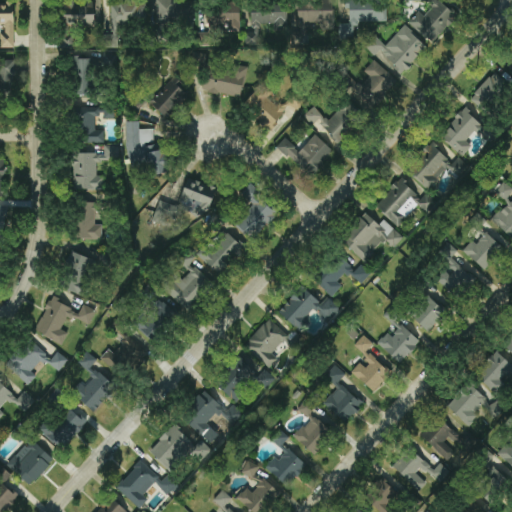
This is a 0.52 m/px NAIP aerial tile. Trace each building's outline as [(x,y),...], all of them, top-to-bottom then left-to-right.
[(117,48),(118,25),(145,26),(146,1),(112,0),(111,35),(103,35),(102,48),(117,48)] [(176,0),(156,1),(157,24),(194,23),(192,0),(176,0)] [(386,23),(386,0),(349,0),(349,24),(339,24),(339,39),(354,39),(354,23),(386,23)] [(437,0),(423,16),(419,12),(409,23),(432,44),(457,17),(438,0),(437,0)] [(94,26),(95,3),(63,2),(62,24),(94,26)] [(240,31),(239,2),(221,3),(222,8),(207,9),(208,32),(198,33),(198,43),(213,43),(212,28),(228,27),(228,32),(240,31)] [(334,30),(334,2),(295,2),(294,26),(320,26),(320,30),(334,30)] [(260,45),(260,24),(274,23),(274,31),(288,31),(287,3),(251,5),(252,31),(246,31),(246,46),(260,45)] [(386,46),(375,36),(365,46),(375,56),(378,52),(402,75),(428,47),(405,26),(386,46)] [(118,66),(117,53),(103,54),(104,67),(118,66)] [(95,58),(75,57),(74,95),(94,96),(95,58)] [(0,60),(0,66),(0,94),(13,95),(14,60),(0,60)] [(398,81),(376,62),(358,84),(353,80),(348,86),(374,109),(398,81)] [(247,68),(229,64),(228,68),(209,64),(203,90),(240,99),(247,68)] [(470,98),(486,113),(510,87),(494,72),(470,98)] [(150,103),(167,119),(189,96),(177,85),(180,81),(174,76),(150,103)] [(296,111),(306,101),(295,89),(282,101),(264,82),(243,102),(267,128),(292,106),(296,111)] [(336,143),(350,132),(345,125),(360,114),(350,100),(325,119),(315,106),(304,115),(311,125),(318,120),(336,143)] [(462,157),(472,146),(467,141),(482,125),(465,108),(439,136),(462,157)] [(104,130),(96,130),(96,115),(103,115),(103,119),(117,119),(117,109),(79,109),(79,143),(104,143),(104,130)] [(126,130),(127,160),(148,159),(148,175),(165,174),(165,144),(153,144),(152,129),(126,130)] [(334,152),(315,134),(299,151),(285,138),(277,146),(310,177),(334,152)] [(452,163),(435,145),(408,169),(427,190),(449,169),(459,181),(471,169),(459,157),(452,163)] [(104,189),(104,175),(96,175),(96,160),(120,160),(120,146),(104,146),(104,153),(74,154),(74,190),(104,189)] [(159,200),(152,221),(174,228),(183,202),(195,206),(192,216),(205,220),(215,188),(188,179),(178,207),(159,200)] [(397,226),(423,200),(401,179),(376,206),(397,226)] [(492,220),(511,237),(511,202),(507,198),(511,192),(511,189),(505,183),(496,193),(507,203),(492,220)] [(252,205),(235,224),(253,240),(279,211),(249,184),(240,194),(252,205)] [(437,201),(425,193),(417,206),(430,213),(437,201)] [(95,225),(95,212),(99,212),(99,203),(78,202),(77,239),(102,240),(102,225),(95,225)] [(384,220),(379,225),(365,213),(341,240),(365,262),(385,240),(394,248),(404,238),(384,220)] [(243,248),(224,228),(198,253),(217,273),(243,248)] [(484,270),(505,246),(486,229),(475,241),(473,240),(463,251),(484,270)] [(97,262),(75,252),(60,287),(83,296),(97,262)] [(362,263),(355,271),(338,255),(314,279),(332,296),(342,286),(337,281),(346,272),(360,285),(372,273),(362,263)] [(437,280),(457,299),(475,281),(455,261),(437,280)] [(212,284),(193,266),(181,279),(175,273),(162,287),(187,311),(212,284)] [(278,311),(299,333),(310,322),(305,317),(315,308),(326,321),(340,309),(329,297),(321,304),(304,287),(278,311)] [(446,313),(430,297),(411,317),(428,332),(446,313)] [(35,331),(63,345),(68,333),(62,330),(69,316),(90,325),(96,311),(83,304),(79,311),(51,298),(35,331)] [(148,315),(144,312),(133,324),(153,343),(178,315),(161,301),(148,315)] [(272,353),(288,336),(270,319),(244,345),(269,369),(278,359),(272,353)] [(420,343),(403,325),(391,336),(388,333),(378,342),(398,364),(420,343)] [(511,334),(503,344),(511,353),(511,334)] [(113,353),(109,350),(100,359),(120,378),(144,351),(128,336),(113,353)] [(355,345),(364,354),(373,344),(364,336),(355,345)] [(28,385),(37,376),(32,371),(41,362),(46,366),(52,360),(29,339),(5,364),(28,385)] [(505,385),(501,380),(511,369),(511,366),(498,351),(474,373),(494,395),(505,385)] [(67,359),(56,352),(49,365),(60,371),(67,359)] [(78,363),(89,371),(97,359),(87,352),(78,363)] [(351,372),(373,393),(392,374),(369,352),(361,360),(362,361),(351,372)] [(235,402),(260,375),(240,357),(215,384),(235,402)] [(323,403),(345,424),(363,404),(339,382),(346,374),(335,365),(325,376),(338,388),(323,403)] [(82,381),(72,392),(94,413),(117,388),(97,371),(85,384),(82,381)] [(0,418),(4,414),(0,410),(0,408),(9,399),(24,413),(36,401),(25,391),(18,399),(0,381),(0,418)] [(448,408),(469,426),(478,416),(475,413),(481,406),(495,418),(503,409),(495,401),(492,404),(470,384),(448,408)] [(222,405),(202,391),(181,419),(201,433),(222,405)] [(316,405),(305,398),(298,411),(309,418),(316,405)] [(87,424),(68,405),(42,432),(61,450),(87,424)] [(233,425),(243,414),(233,405),(223,415),(233,425)] [(294,436),(313,455),(333,434),(314,415),(294,436)] [(447,461),(454,453),(444,443),(450,436),(467,452),(478,441),(469,432),(462,439),(438,416),(420,435),(447,461)] [(172,473),(192,453),(201,462),(212,450),(200,438),(194,444),(175,425),(149,451),(172,473)] [(307,466),(283,444),(288,438),(281,432),(273,441),(286,452),(279,460),(275,457),(265,467),(288,487),(307,466)] [(54,461),(31,439),(7,465),(30,486),(54,461)] [(507,443),(498,454),(511,466),(511,446),(511,447),(507,443)] [(485,464),(492,457),(483,449),(477,457),(485,464)] [(419,491),(426,483),(416,473),(422,467),(439,483),(449,471),(440,463),(434,470),(411,450),(394,468),(419,491)] [(260,467),(248,460),(241,472),(252,479),(260,467)] [(154,483),(170,496),(180,485),(168,475),(163,481),(140,461),(116,489),(140,509),(148,499),(143,496),(154,483)] [(509,483),(495,468),(475,488),(488,502),(509,483)] [(264,511),(281,493),(258,472),(249,482),(250,483),(237,498),(252,511),(264,511)] [(226,511),(232,511),(226,506),(233,499),(223,490),(213,501),(226,511)] [(128,511),(111,496),(97,511),(128,511)]
